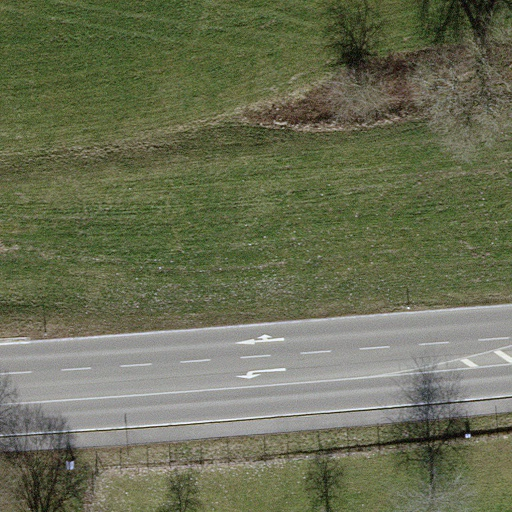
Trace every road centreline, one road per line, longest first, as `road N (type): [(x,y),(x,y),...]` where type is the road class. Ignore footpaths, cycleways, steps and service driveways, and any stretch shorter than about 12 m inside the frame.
road 1 (secondary): [(511,380),(0,416)]
road 2 (secondary): [(511,338),(0,370)]
